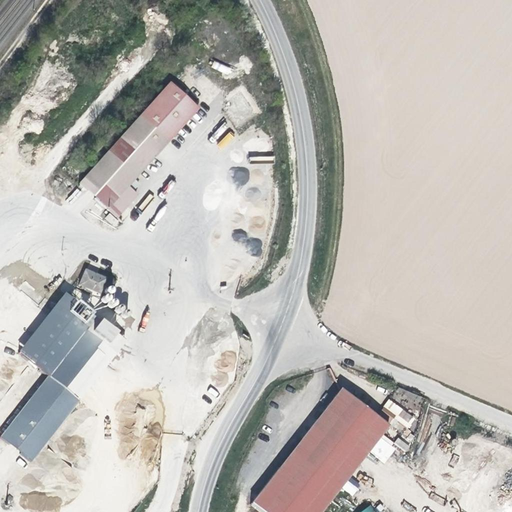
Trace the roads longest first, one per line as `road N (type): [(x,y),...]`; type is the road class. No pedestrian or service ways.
road 1 (tertiary): [(260,0),(289,69),(307,163),(304,239),(282,324)]
road 2 (unclassified): [(282,324),(511,422)]
road 3 (tertiary): [(282,324),(204,476)]
